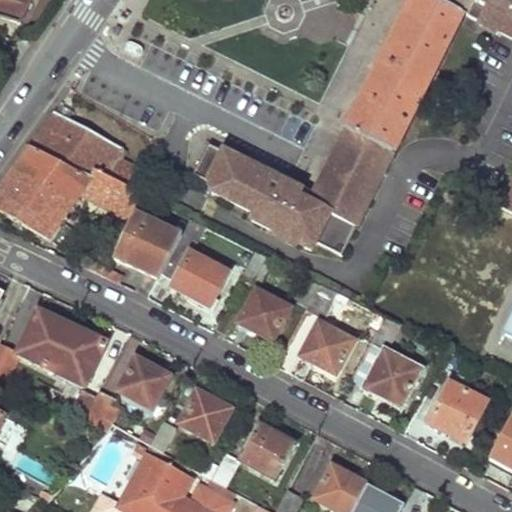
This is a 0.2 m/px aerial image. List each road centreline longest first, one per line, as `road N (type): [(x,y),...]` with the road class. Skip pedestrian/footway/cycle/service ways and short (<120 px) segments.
road 1 (residential): [(504,511),(0,250)]
road 2 (secondary): [(0,133),(95,0)]
